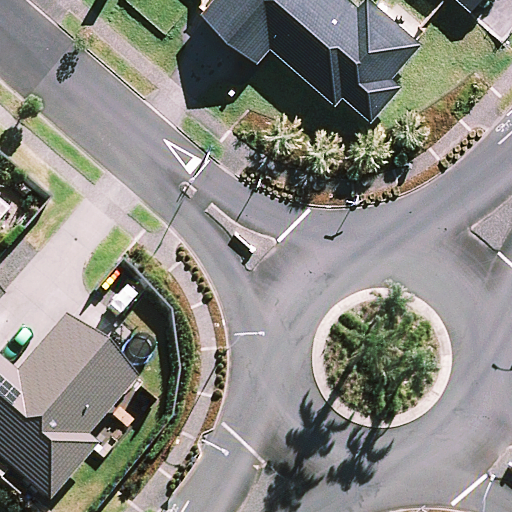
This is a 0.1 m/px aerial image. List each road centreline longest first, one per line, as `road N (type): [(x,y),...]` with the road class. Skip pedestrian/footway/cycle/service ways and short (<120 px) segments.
road 1 (residential): [(296,286),(0,26)]
road 2 (tertiary): [(296,286),(324,262),(394,246),(460,276)]
road 3 (tertiary): [(313,446),(289,420),(270,352),(296,286)]
road 4 (tertiary): [(469,430),(411,467),(343,463),(313,446)]
road 5 (tertiary): [(460,276),(481,303),(495,368),(469,430)]
